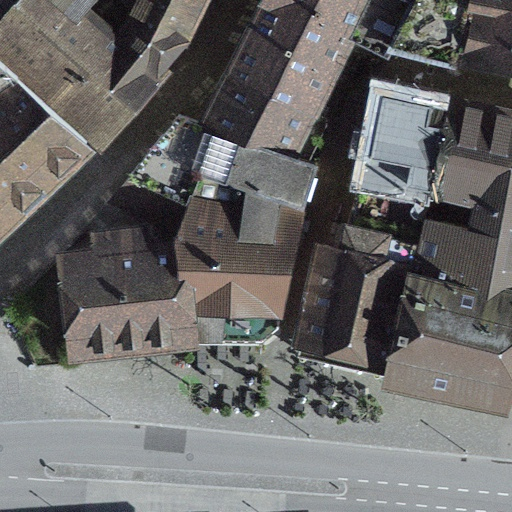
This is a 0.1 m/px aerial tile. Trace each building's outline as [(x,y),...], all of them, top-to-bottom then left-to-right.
[(19,0),(0,24),(0,66),(13,78),(12,78),(82,141),(83,139),(81,137),(88,128),(97,137),(169,55),(181,41),(180,40),(199,0),(19,0)] [(0,0),(0,24),(19,0),(0,0)] [(346,37),(384,56),(410,0),(266,0),(204,127),(176,117),(127,178),(130,179),(142,184),(189,201),(200,173),(219,179),(299,208),(314,164),(287,155),(346,37)] [(425,54),(450,61),(465,0),(410,0),(384,56),(386,56),(391,45),(425,54)] [(511,0),(465,0),(450,61),(504,70),(511,71),(511,0)] [(0,66),(0,219),(72,150),(82,141),(12,78),(13,78),(0,66)] [(430,193),(431,194),(449,103),(431,99),(375,86),(356,187),(345,227),(393,238),(393,237),(416,242),(417,243),(430,193)] [(502,402),(511,366),(511,116),(449,103),(431,194),(430,193),(417,243),(411,269),(390,360),(386,359),(381,377),(444,390),(502,402)] [(219,179),(200,173),(189,201),(169,245),(181,339),(184,339),(257,340),(266,333),(272,328),(299,208),(219,179)] [(108,202),(176,229),(189,201),(142,184),(130,179),(108,202)] [(390,360),(411,269),(417,243),(416,242),(393,237),(393,238),(345,227),(339,226),(333,253),(319,250),(299,340),(304,341),(299,358),(343,368),(381,377),(386,359),(390,360)] [(181,339),(169,245),(65,260),(75,351),(181,339)]
